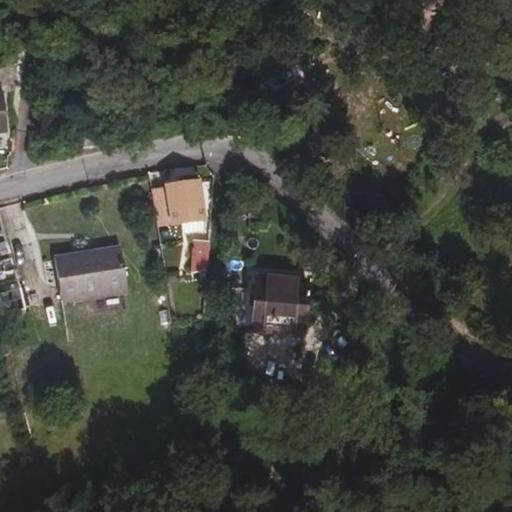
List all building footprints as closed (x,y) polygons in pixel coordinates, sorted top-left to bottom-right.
[(444,32),(435,53),(467,65),(474,45),(444,32)] [(84,152),(97,149),(103,147),(98,126),(79,131),(84,152)] [(104,135),(107,147),(125,143),(122,131),(104,135)] [(199,184),(169,188),(174,226),(182,225),(183,234),(203,232),(202,223),(204,223),(199,184)] [(0,214),(0,248),(2,256),(10,255),(0,214)] [(207,272),(209,242),(193,242),(191,274),(207,272)] [(62,303),(128,292),(121,249),(55,261),(62,303)] [(26,310),(10,259),(2,261),(6,273),(0,274),(0,313),(1,314),(3,321),(22,313),(27,311),(26,310)] [(302,338),(306,282),(257,278),(253,334),(302,338)] [(27,331),(22,313),(3,321),(7,337),(27,331)]
